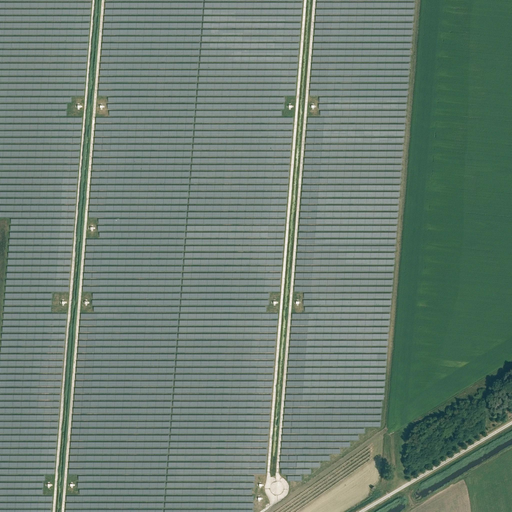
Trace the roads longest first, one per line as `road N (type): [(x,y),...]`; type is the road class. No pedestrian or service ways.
road 1 (track): [(103,0),(63,511),(53,511),(94,0)]
road 2 (track): [(263,511),(277,490),(315,0)]
road 3 (track): [(305,0),(268,476)]
road 4 (unclassified): [(361,511),(511,422)]
